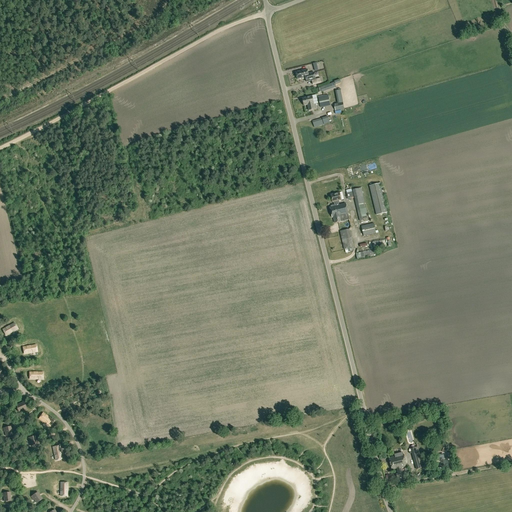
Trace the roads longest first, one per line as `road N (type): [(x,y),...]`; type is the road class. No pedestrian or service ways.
road 1 (unclassified): [(389,511),(267,12)]
road 2 (track): [(23,136),(206,36),(267,12)]
road 3 (track): [(382,491),(511,465)]
